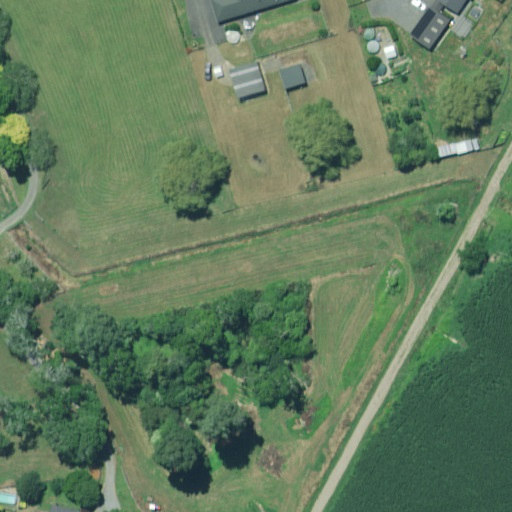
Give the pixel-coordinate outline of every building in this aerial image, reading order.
[(214,0),(221,23),(297,0),(214,0)] [(441,0),(462,14),(471,0),(473,0),(475,1),(475,0),(441,0)] [(455,21),(435,8),(415,36),(435,50),(455,21)] [(402,58),(398,44),(387,48),(392,62),(402,58)] [(310,84),(303,64),(282,70),(288,90),(310,84)] [(20,498),(5,497),(4,510),(19,511),(20,498)]
